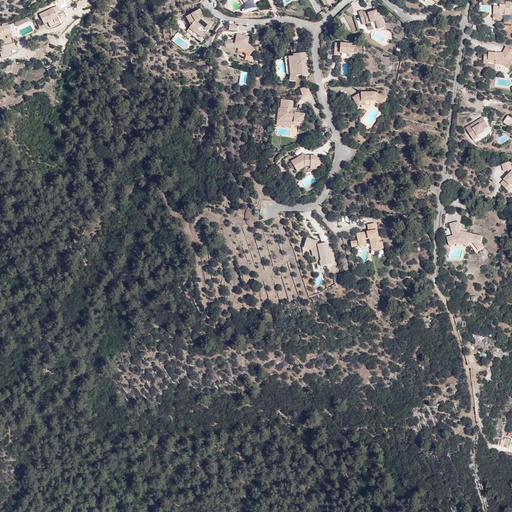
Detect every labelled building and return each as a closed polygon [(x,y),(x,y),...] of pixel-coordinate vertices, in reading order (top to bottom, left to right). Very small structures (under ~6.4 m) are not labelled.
[(511,16),(511,11),(506,11),(506,7),(501,7),(501,9),(495,8),(495,20),(499,20),(499,22),(501,22),(501,20),(505,21),(506,16),(511,16)] [(53,8),(39,15),(44,24),(48,22),(51,28),(61,23),(53,8)] [(366,23),(367,25),(376,22),(378,30),(384,28),(379,14),(377,14),(376,12),(371,13),(364,16),(363,14),(363,12),(358,13),(362,25),(366,23)] [(191,28),(189,31),(195,36),(198,33),(204,38),(213,27),(205,20),(203,22),(200,19),(202,18),(199,13),(186,20),(191,28)] [(29,21),(27,18),(15,23),(17,27),(29,21)] [(7,34),(12,33),(9,25),(0,27),(0,39),(4,38),(3,35),(7,34)] [(199,44),(201,41),(195,36),(189,31),(186,34),(199,44)] [(195,36),(201,41),(204,38),(198,33),(195,36)] [(251,40),(239,37),(238,43),(227,44),(228,50),(231,50),(231,51),(237,50),(248,52),(253,57),(257,52),(250,45),(251,40)] [(4,53),(6,52),(16,49),(15,43),(0,47),(0,48),(0,51),(1,54),(4,53)] [(341,54),(353,55),(354,50),(354,45),(341,44),(341,46),(335,46),(335,57),(341,57),(341,54)] [(496,67),(502,67),(503,66),(507,68),(510,63),(511,63),(511,51),(507,48),(504,55),(502,57),(499,56),(499,55),(496,54),(496,55),(489,55),(489,57),(484,57),(484,64),(489,65),(496,65),(496,67)] [(294,61),(289,61),(291,75),(289,81),(295,82),(296,76),(302,76),(302,77),(307,76),(305,53),(293,55),(294,57),(294,61)] [(503,66),(502,67),(510,71),(511,67),(511,63),(510,63),(507,68),(503,66)] [(302,96),(311,93),(309,87),(300,90),(302,96)] [(353,99),(358,105),(362,101),(368,101),(368,100),(377,100),(385,104),(388,97),(378,93),(361,93),(353,99)] [(295,120),(295,123),(297,123),(305,123),(305,115),(301,114),(301,111),(296,111),(296,114),(293,113),(293,110),(294,102),(283,100),(282,109),(280,121),(287,121),(288,119),(292,119),(295,120)] [(292,122),(292,119),(288,119),(287,121),(280,121),(282,109),(280,109),(278,122),(291,124),(292,122)] [(489,128),(484,119),(467,130),(475,142),(480,139),(479,138),(486,133),(485,131),(489,128)] [(306,166),(312,166),(318,166),(323,166),(323,159),(318,159),(318,157),(306,157),(304,158),(303,156),(293,163),(298,172),(306,167),(306,166)] [(507,169),(511,168),(509,161),(501,164),(503,170),(507,169)] [(511,170),(509,174),(504,179),(506,182),(503,185),(505,188),(508,184),(509,185),(510,185),(511,182),(511,170)] [(450,224),(453,236),(454,228),(459,227),(457,222),(450,224)] [(376,248),(376,251),(383,249),(381,243),(379,243),(375,224),(367,226),(369,233),(359,234),(360,240),(357,241),(359,248),(365,246),(365,241),(369,240),(371,249),(376,248)] [(454,228),(453,236),(446,238),(448,246),(457,244),(458,240),(468,242),(468,245),(471,245),(473,248),(476,246),(479,250),(483,247),(480,243),(482,236),(465,232),(464,235),(459,234),(460,231),(459,227),(454,228)] [(306,239),(304,246),(313,249),(315,257),(319,256),(320,261),(319,262),(321,267),(331,265),(327,246),(322,247),(321,244),(317,246),(317,243),(306,239)] [(313,249),(304,246),(303,249),(311,251),(312,257),(315,257),(313,249)] [(509,442),(505,440),(505,442),(501,441),(499,447),(507,449),(509,442)]
